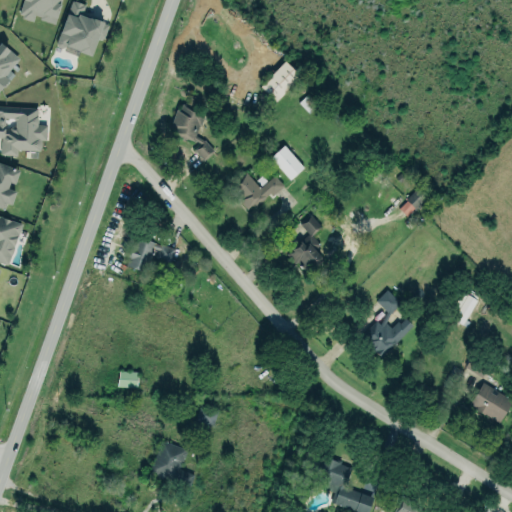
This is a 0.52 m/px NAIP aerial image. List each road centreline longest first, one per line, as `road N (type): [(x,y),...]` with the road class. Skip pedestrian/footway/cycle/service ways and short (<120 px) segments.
road 1 (residential): [(123,141),(316,361),(511,489)]
road 2 (secondary): [(0,484),(173,0)]
